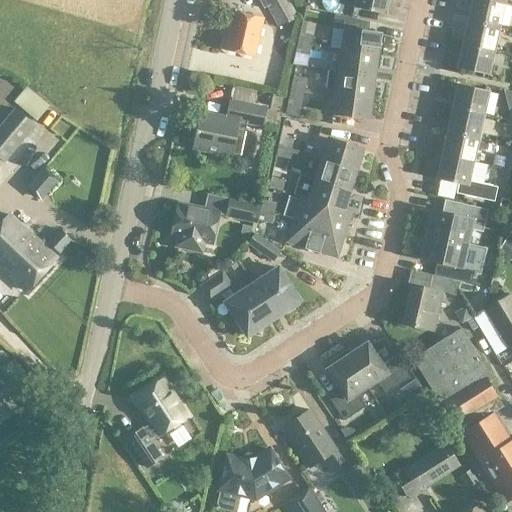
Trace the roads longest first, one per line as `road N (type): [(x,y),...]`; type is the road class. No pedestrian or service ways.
road 1 (residential): [(110,290),(160,298),(216,368),(236,376),(254,374),(372,297),(398,195),(385,150),(418,0)]
road 2 (unclassified): [(110,290),(174,0)]
road 3 (unclassified): [(61,511),(110,290)]
